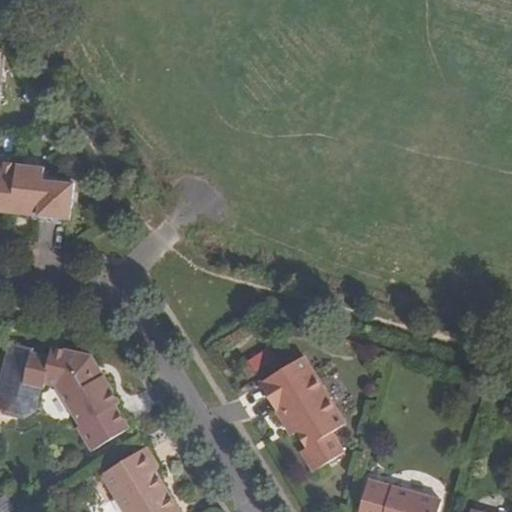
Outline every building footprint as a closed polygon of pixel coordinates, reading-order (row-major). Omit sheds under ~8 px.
[(0,209),(71,216),(76,168),(0,161),(0,209)] [(101,380),(86,355),(55,348),(52,359),(33,354),(26,383),(47,389),(49,383),(64,387),(76,408),(75,414),(82,427),(82,429),(94,452),(132,429),(118,406),(122,403),(105,377),(101,380)] [(101,380),(105,377),(93,358),(86,355),(101,380)] [(305,448),(317,468),(343,452),(331,432),(344,425),(303,356),(258,384),(274,411),(277,409),(292,434),(296,432),(305,448)] [(397,432),(405,405),(390,400),(382,428),(397,432)] [(317,468),(305,448),(300,452),(312,471),(317,468)] [(182,511),(157,473),(161,470),(148,449),(104,476),(126,511),(182,511)] [(436,511),(441,499),(368,480),(358,511),(436,511)]
